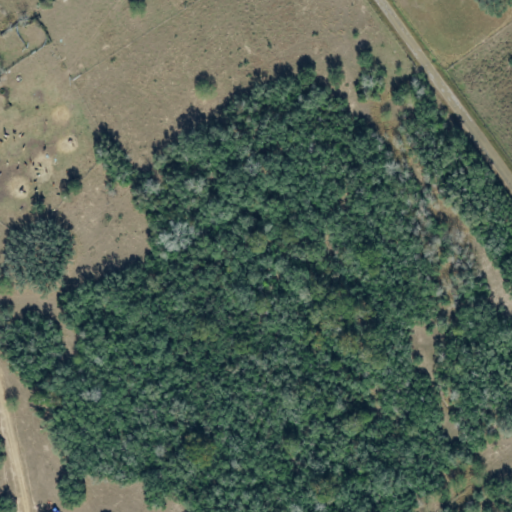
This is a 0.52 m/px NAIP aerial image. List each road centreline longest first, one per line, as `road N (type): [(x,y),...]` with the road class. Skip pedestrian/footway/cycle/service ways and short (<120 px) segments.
road 1 (track): [(11,511),(3,463),(0,115)]
road 2 (residential): [(511,174),(385,0)]
